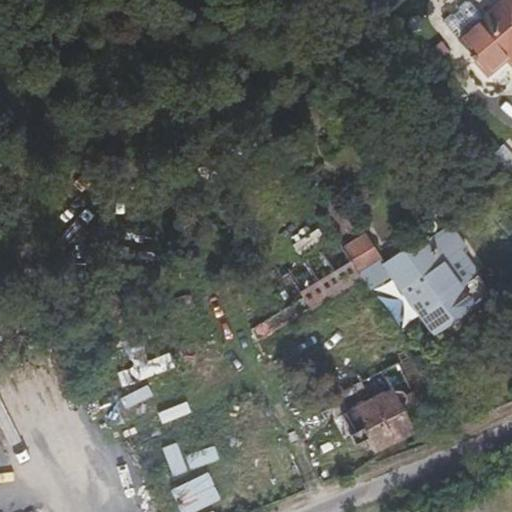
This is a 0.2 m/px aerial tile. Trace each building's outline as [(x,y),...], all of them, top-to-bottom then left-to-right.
[(355,0),(375,22),(398,1),(396,0),(355,0)] [(511,0),(504,0),(461,38),(478,58),(480,56),(492,71),(507,59),(511,64),(511,62),(511,0)] [(480,56),(478,58),(468,66),(490,93),(511,72),(511,64),(507,59),(492,71),(480,56)] [(449,227),(388,270),(435,334),(491,294),(460,252),(465,249),(449,227)] [(365,236),(342,250),(354,266),(362,277),(384,264),(365,236)] [(257,341),(362,277),(354,266),(280,311),(269,294),(241,313),(257,341)] [(109,324),(129,317),(121,294),(63,315),(72,338),(109,324)] [(193,305),(133,327),(113,335),(123,360),(173,341),(186,370),(219,355),(193,305)] [(133,327),(129,317),(109,324),(113,335),(133,327)] [(123,387),(171,368),(174,367),(169,353),(118,373),(123,387)] [(430,428),(451,417),(415,366),(403,373),(398,363),(325,400),(344,437),(350,434),(355,444),(366,439),(372,451),(428,423),(430,428)] [(180,391),(171,368),(123,387),(111,391),(121,415),(180,391)] [(180,511),(199,511),(220,501),(206,474),(170,493),(180,511)]
